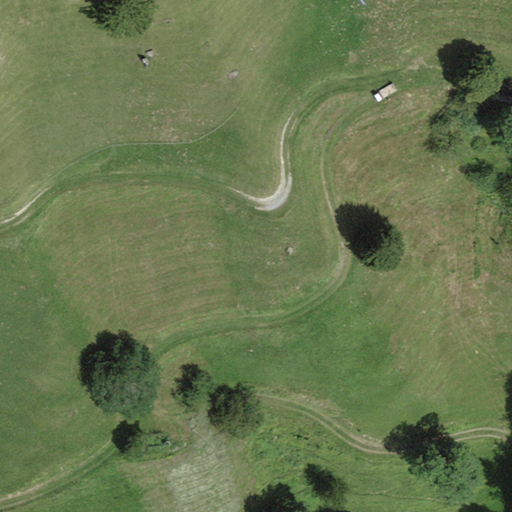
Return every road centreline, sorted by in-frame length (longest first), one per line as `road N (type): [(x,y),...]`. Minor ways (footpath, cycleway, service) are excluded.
road 1 (track): [(402,75),(330,135),(324,160),(346,250),(342,272),(294,312),(189,331),(153,356),(141,375),(142,400),(149,417),(171,418),(205,396),(244,394),(313,411),(377,447),(487,429),(511,439)]
road 2 (track): [(0,225),(37,197),(91,178),(182,178),(271,207),(282,201),(292,122),(315,96),(402,75)]
